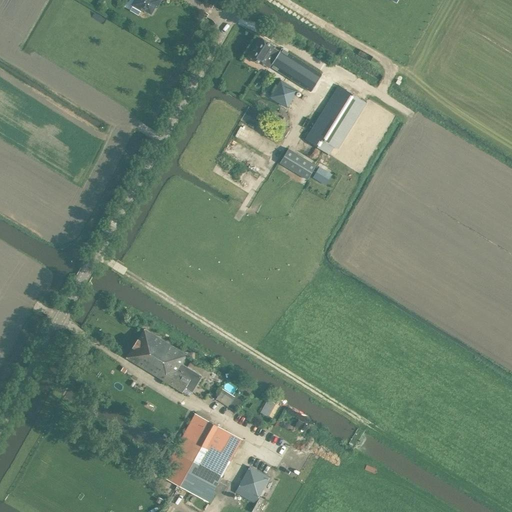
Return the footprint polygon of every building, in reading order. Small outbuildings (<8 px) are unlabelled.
[(142,7),(151,12),(155,5),(157,6),(159,0),(134,0),(132,4),(142,9),(142,7)] [(274,46),(275,45),(264,38),(252,57),(263,64),(263,63),(269,67),(270,65),(280,50),(274,46)] [(280,50),(270,65),(311,91),(322,74),(281,48),(280,50)] [(287,107),(298,89),(281,78),(270,96),(287,107)] [(334,146),(338,148),(366,102),(339,84),(310,131),(305,138),(329,153),(334,146)] [(289,148),(280,162),(308,179),(316,164),(289,148)] [(322,181),(328,171),(319,166),(313,176),(322,181)] [(145,328),(126,357),(182,392),(185,387),(193,391),(202,376),(193,370),(181,363),(187,354),(145,328)] [(236,411),(242,401),(223,388),(216,398),(236,411)] [(175,451),(162,475),(211,502),(216,492),(214,491),(222,477),(243,439),(196,413),(175,451)] [(259,497),(270,477),(250,465),(238,486),(258,497),(259,497)] [(260,511),(267,499),(260,496),(252,511),(253,511),(260,511)]
